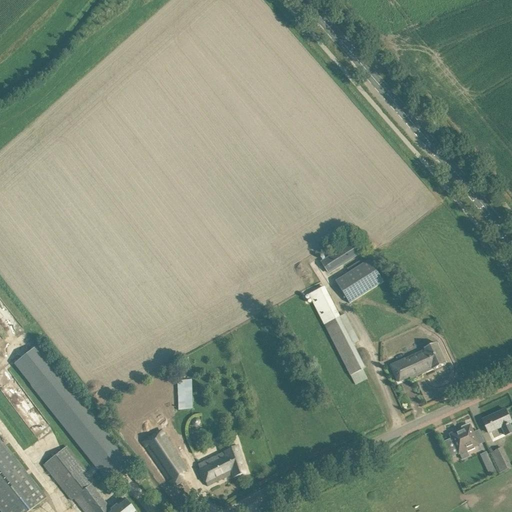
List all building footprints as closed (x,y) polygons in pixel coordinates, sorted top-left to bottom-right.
[(322,262),(330,275),(359,255),(351,243),(322,262)] [(350,273),(336,282),(350,304),(384,282),(370,260),(365,263),(362,259),(347,269),(350,273)] [(324,287),(309,295),(325,325),(340,318),(324,287)] [(424,348),(426,352),(406,362),(405,360),(391,366),(399,382),(409,377),(410,379),(434,369),(446,364),(436,343),(424,348)] [(61,423),(108,482),(131,463),(36,346),(13,364),(57,419),(54,421),(58,426),(61,423)] [(190,379),(176,380),(177,410),(191,410),(190,379)] [(131,392),(136,403),(158,392),(153,382),(131,392)] [(511,423),(510,418),(505,409),(483,420),(489,434),(502,428),(505,436),(511,432),(511,428),(510,424),(511,423)] [(462,429),(450,435),(452,438),(453,441),(459,454),(467,450),(468,451),(474,449),(473,447),(479,445),(470,426),(468,427),(467,424),(461,427),(462,429)] [(158,431),(141,443),(172,487),(183,479),(179,474),(185,470),(158,431)] [(0,511),(27,511),(46,498),(0,438),(0,511)] [(246,474),(237,446),(197,465),(208,487),(230,475),(231,476),(233,475),(233,478),(246,474)] [(67,447),(43,466),(71,501),(74,498),(84,511),(109,511),(111,509),(91,484),(94,482),(67,447)] [(491,453),(500,472),(510,467),(501,448),(491,453)] [(487,452),(480,455),(490,477),(496,474),(487,452)] [(132,476),(139,484),(148,477),(141,469),(132,476)] [(186,483),(178,487),(182,494),(186,503),(201,495),(196,486),(192,480),(190,481),(190,479),(188,476),(184,479),(185,482),(186,483)] [(111,509),(109,511),(134,511),(124,499),(111,509)]
